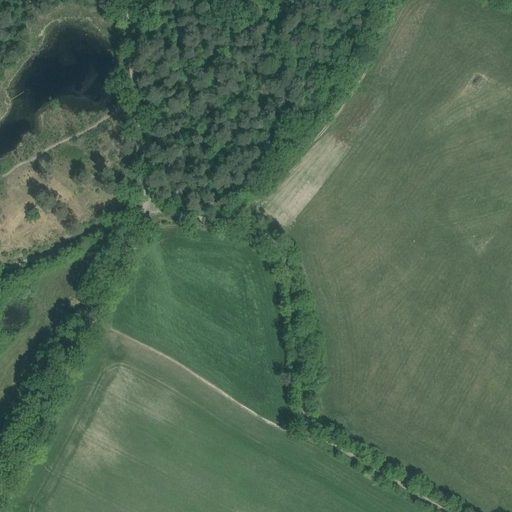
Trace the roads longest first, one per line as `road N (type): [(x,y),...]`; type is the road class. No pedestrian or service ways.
road 1 (track): [(149,207),(242,223),(270,239),(289,275),(311,429),(445,511)]
road 2 (track): [(149,207),(0,274)]
